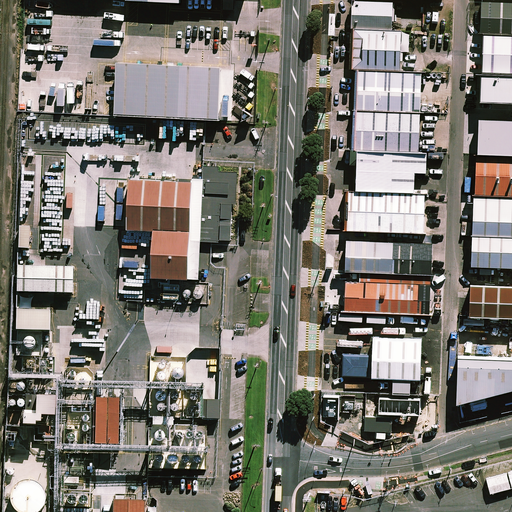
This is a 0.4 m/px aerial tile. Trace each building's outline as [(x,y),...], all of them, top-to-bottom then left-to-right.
[(392,0),(351,0),(351,26),(391,27),(392,0)] [(511,1),(481,0),(481,28),(511,28),(511,1)] [(391,27),(351,26),(350,65),(358,65),(400,66),(401,28),(391,27)] [(232,63),(116,60),(115,110),(231,114),(232,63)] [(420,67),(400,66),(358,65),(355,144),(418,146),(420,67)] [(495,72),(477,71),(476,91),(494,92),(494,85),(511,85),(511,72),(503,72),(503,68),(495,67),(495,72)] [(80,71),(21,69),(20,105),(79,106),(80,71)] [(495,97),(477,96),(476,104),(494,105),(495,97)] [(418,146),(355,144),(354,186),(415,188),(415,168),(427,168),(428,146),(418,146)] [(511,153),(475,152),(474,191),(511,192),(511,153)] [(192,178),(131,176),(130,224),(154,225),(191,226),(192,178)] [(415,188),(354,186),(350,186),(348,225),(424,227),(425,188),(415,188)] [(511,192),(474,191),(472,261),(511,262),(511,192)] [(189,274),(191,226),(154,225),(153,273),(189,274)] [(31,228),(20,227),(18,250),(29,251),(31,228)] [(431,239),(346,236),(345,266),(430,269),(431,239)] [(72,263),(18,261),(17,285),(71,287),(72,263)] [(431,279),(347,276),(346,304),(430,306),(431,279)] [(511,280),(470,280),(469,312),(511,313),(511,280)] [(51,331),(51,311),(18,311),(17,330),(51,331)] [(421,334),(374,332),(372,373),(420,375),(421,334)] [(36,345),(36,344),(36,342),(35,341),(35,339),(33,338),(32,338),(30,337),(29,337),(27,338),(26,339),(25,340),(24,342),(24,343),(24,345),(25,346),(26,347),(27,348),(28,349),(30,349),(31,349),(33,349),(34,348),(35,347),(36,345)] [(511,354),(461,353),(459,397),(511,384),(511,354)] [(167,398),(172,399),(171,412),(181,412),(181,418),(210,420),(210,416),(208,416),(209,403),(203,403),(203,357),(190,357),(190,360),(172,359),(172,360),(167,360),(167,359),(154,359),(154,360),(152,360),(152,395),(158,402),(163,402),(167,398)] [(119,395),(94,394),(93,438),(118,439),(119,395)] [(26,402),(25,402),(25,401),(24,401),(23,400),(22,400),(21,401),(20,401),(19,402),(19,403),(19,404),(19,405),(19,406),(19,407),(20,407),(21,408),(22,408),(23,408),(24,408),(24,407),(25,407),(25,408),(25,425),(39,426),(39,423),(43,423),(43,415),(56,416),(57,397),(26,396),(26,400),(26,402)] [(436,403),(425,403),(425,419),(436,419),(436,403)] [(159,417),(159,413),(165,413),(165,406),(150,405),(149,417),(154,417),(153,424),(174,425),(174,418),(159,417)] [(366,431),(386,431),(386,435),(392,435),(392,432),(393,417),(366,416),(366,431)] [(208,428),(150,426),(149,467),(160,468),(206,469),(208,428)] [(511,488),(507,474),(488,478),(491,493),(511,488)] [(31,505),(33,505),(35,505),(36,505),(38,504),(39,503),(41,503),(42,502),(43,500),(44,499),(45,498),(46,496),(46,495),(47,493),(47,492),(47,490),(47,488),(47,487),(46,485),(46,484),(45,482),(44,481),(43,480),(42,479),(41,478),(39,477),(38,476),(36,475),(35,475),(33,475),(31,475),(30,475),(28,475),(27,476),(25,476),(24,477),(22,478),(21,479),(20,480),(19,482),(18,483),(18,484),(17,486),(17,488),(17,489),(17,491),(17,493),(17,494),(18,496),(18,497),(19,499),(20,500),(21,501),(22,502),(24,503),(25,504),(27,504),(28,505),(30,505),(31,505)] [(142,511),(143,496),(112,495),(111,511),(142,511)]
